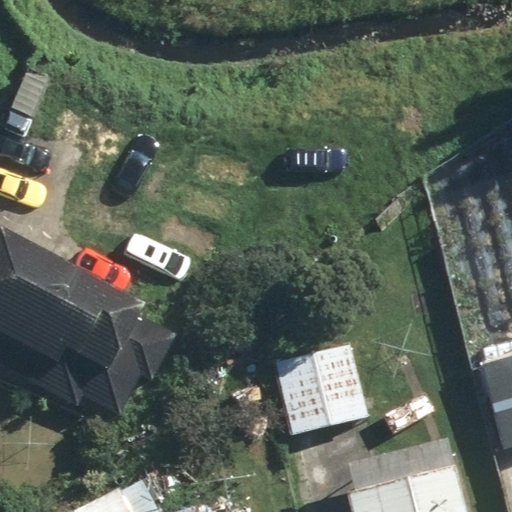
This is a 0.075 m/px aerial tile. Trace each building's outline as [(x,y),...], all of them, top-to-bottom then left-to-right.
[(122,352),(141,313),(0,241),(0,368),(118,428),(149,366),(122,352)] [(351,350),(273,370),(291,443),(370,424),(351,350)] [(511,361),(476,370),(497,455),(511,451),(511,361)] [(463,511),(455,479),(345,506),(346,511),(463,511)] [(130,511),(120,491),(79,511),(130,511)]
